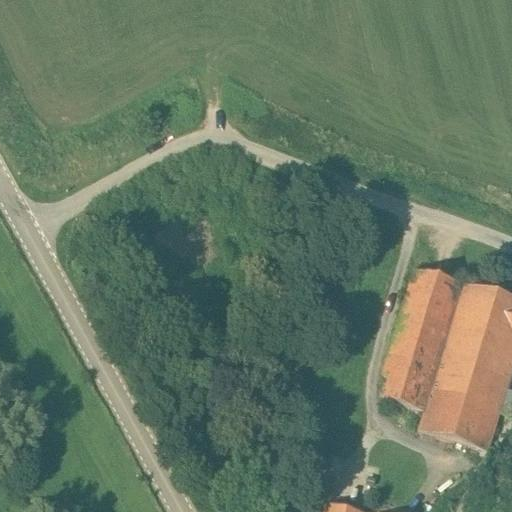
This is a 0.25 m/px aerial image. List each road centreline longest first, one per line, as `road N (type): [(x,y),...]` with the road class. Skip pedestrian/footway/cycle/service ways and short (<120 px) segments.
road 1 (unclassified): [(511,254),(223,144),(195,145),(25,230)]
road 2 (unclassified): [(25,230),(180,511)]
